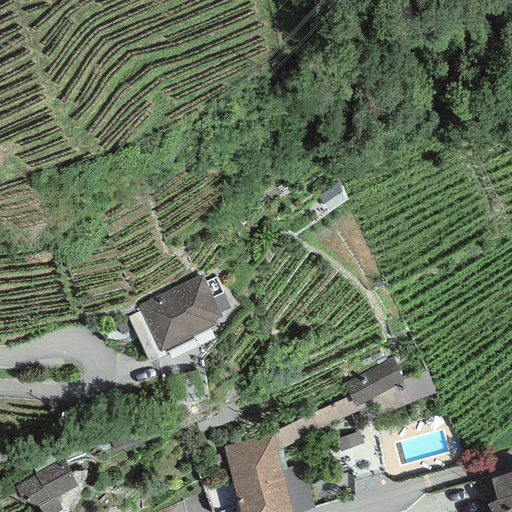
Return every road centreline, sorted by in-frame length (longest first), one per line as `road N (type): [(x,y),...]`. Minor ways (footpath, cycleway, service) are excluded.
road 1 (unclassified): [(0,355),(74,347),(87,350),(96,366),(82,389),(0,387)]
road 2 (unclassified): [(334,511),(511,458)]
